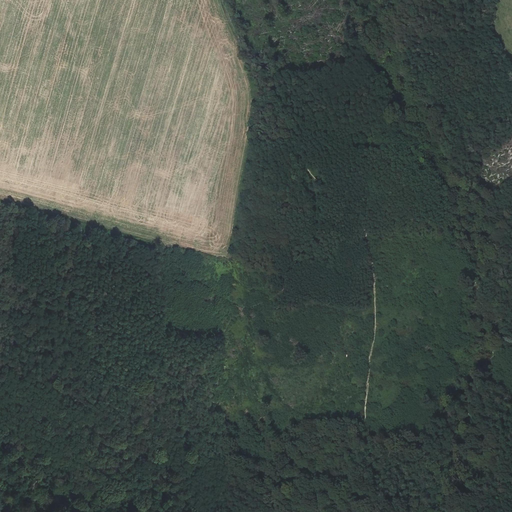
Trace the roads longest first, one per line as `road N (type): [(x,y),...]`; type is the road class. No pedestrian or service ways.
road 1 (track): [(224,0),(309,172),(361,216),(369,243),(367,417),(354,465),(322,511)]
road 2 (track): [(258,511),(54,480),(38,486),(42,511)]
